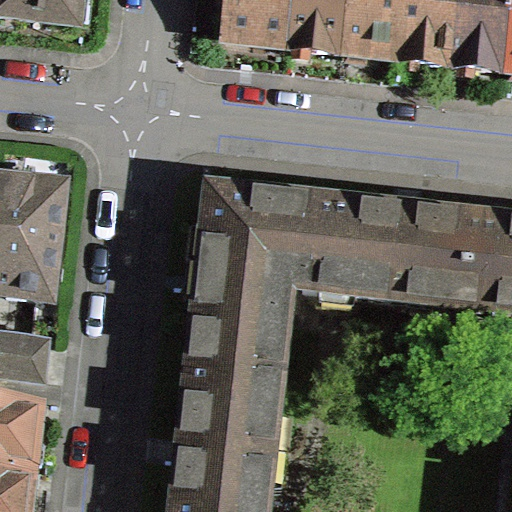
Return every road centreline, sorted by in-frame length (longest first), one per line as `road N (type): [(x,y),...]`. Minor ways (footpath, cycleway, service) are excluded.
road 1 (residential): [(147,116),(105,511)]
road 2 (residential): [(511,153),(147,116)]
road 3 (residential): [(147,116),(0,96)]
